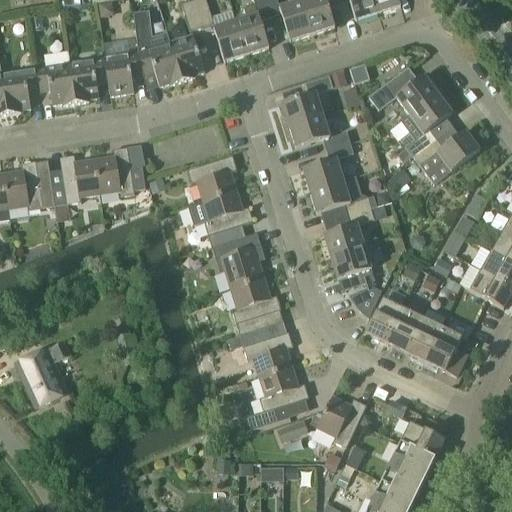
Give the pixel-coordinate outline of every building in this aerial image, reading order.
[(202,31),(214,27),(205,0),(202,0),(193,3),(202,31)] [(271,20),(264,0),(251,0),(248,1),(250,9),(238,12),(241,23),(236,24),(247,58),(269,50),(261,24),(271,20)] [(313,37),(302,3),(285,9),(282,0),(264,0),(271,20),(282,17),(290,44),(313,37)] [(334,0),(313,0),(302,3),(313,37),(335,30),(327,3),(334,0)] [(349,0),(356,23),(378,16),(373,0),(349,0)] [(373,0),(378,16),(401,9),(397,0),(373,0)] [(202,31),(193,3),(181,7),(190,35),(202,31)] [(247,58),(236,24),(214,31),(225,65),(247,58)] [(192,38),(170,45),(183,85),(195,81),(194,79),(204,76),(192,38)] [(183,85),(170,45),(138,56),(143,79),(155,76),(159,90),(169,87),(170,89),(183,85)] [(76,107),(68,54),(44,58),(46,70),(35,71),(39,95),(50,93),(52,109),(63,107),(63,109),(76,107)] [(108,85),(104,61),(70,66),(68,54),(76,107),(89,105),(89,103),(99,102),(97,87),(107,85),(108,85)] [(143,79),(138,56),(104,61),(108,85),(107,85),(110,100),(134,96),(132,81),(143,79)] [(351,72),(355,87),(371,82),(366,67),(351,72)] [(39,95),(35,71),(1,77),(8,118),(21,116),(20,114),(31,112),(28,97),(39,95)] [(411,118),(439,98),(443,95),(429,76),(413,87),(404,74),(369,100),(379,114),(397,100),(411,118)] [(290,129),(323,118),(316,96),(334,91),(330,79),(306,87),(310,98),(283,106),(290,129)] [(401,142),(414,159),(436,142),(430,133),(452,116),(439,98),(411,118),(402,125),(410,135),(401,142)] [(327,153),(351,146),(348,135),(330,140),(323,118),(290,129),(297,151),(324,143),(327,153)] [(436,142),(414,159),(420,168),(434,188),(480,154),(466,135),(443,151),(436,142)] [(351,146),(327,153),(330,163),(303,172),(310,195),(344,184),(337,162),(355,156),(351,146)] [(114,161),(95,164),(100,199),(119,196),(120,201),(134,199),(134,195),(145,194),(142,171),(131,173),(127,152),(113,154),(114,161)] [(198,186),(203,205),(237,194),(231,175),(238,173),(233,159),(188,174),(192,188),(198,186)] [(100,199),(95,164),(75,167),(74,160),(60,162),(63,183),(51,185),(55,211),(81,207),(80,202),(100,199)] [(55,211),(51,185),(39,187),(36,166),(21,168),(22,175),(2,178),(8,212),(27,209),(28,215),(55,211)] [(397,175),(388,183),(396,194),(406,186),(397,175)] [(351,206),(344,184),(310,195),(317,218),(344,209),(348,219),(371,212),(377,211),(373,200),(351,206)] [(237,194),(203,205),(209,223),(204,225),(209,239),(254,225),(249,211),(243,213),(237,194)] [(465,216),(479,222),(489,202),(476,195),(465,216)] [(324,238),(332,261),(365,250),(358,228),(374,223),(371,212),(348,219),(351,229),(324,238)] [(511,218),(502,236),(511,242),(511,218)] [(454,234),(450,243),(461,249),(466,240),(454,234)] [(491,255),(511,266),(511,242),(502,236),(491,255)] [(231,293),(265,282),(259,264),(265,262),(261,248),(241,254),(237,243),(212,250),(220,276),(225,274),(231,293)] [(332,261),(339,283),(360,277),(363,288),(387,280),(384,269),(372,272),(365,250),(332,261)] [(480,274),(511,292),(511,266),(491,255),(480,274)] [(511,292),(480,274),(470,293),(503,312),(511,296),(511,292)] [(240,339),(250,336),(265,331),(261,319),(281,313),(277,299),(271,301),(265,282),(231,293),(237,312),(232,313),(240,339)] [(449,283),(446,291),(458,296),(461,289),(462,289),(459,287),(449,283)] [(118,285),(109,288),(115,309),(125,307),(118,285)] [(386,346),(402,311),(382,302),(366,336),(386,346)] [(405,355),(422,321),(425,313),(414,307),(410,315),(402,311),(386,346),(405,355)] [(423,368),(442,330),(422,321),(405,355),(412,359),(410,362),(423,368)] [(423,368),(437,375),(438,371),(456,380),(467,357),(456,352),(462,340),(442,330),(423,368)] [(259,381),(292,371),(287,352),(293,350),(289,336),(253,347),(250,336),(240,339),(248,364),(253,362),(259,381)] [(14,366),(35,412),(68,397),(54,367),(70,360),(63,345),(48,352),(47,351),(14,366)] [(292,371),(259,381),(265,400),(260,401),(264,415),(309,401),(305,387),(298,389),(292,371)] [(333,400),(317,431),(335,440),(333,445),(346,451),(367,409),(354,403),(351,409),(333,400)] [(401,421),(406,411),(391,404),(386,414),(401,421)] [(511,446),(511,418),(510,418),(500,441),(511,446)] [(434,463),(450,432),(427,421),(422,432),(410,426),(400,447),(434,463)] [(281,444),(310,437),(306,422),(277,429),(281,444)] [(434,463),(400,447),(392,462),(427,479),(434,463)] [(354,450),(346,468),(356,473),(365,455),(354,450)] [(427,479),(392,462),(387,474),(421,491),(427,479)] [(217,475),(230,476),(230,464),(218,463),(217,475)] [(251,478),(251,468),(239,468),(239,478),(251,478)] [(270,482),(270,472),(261,472),(261,482),(270,482)] [(375,497),(405,511),(410,511),(421,491),(387,474),(375,497)] [(341,478),(337,487),(346,491),(350,482),(341,478)] [(405,511),(375,497),(369,509),(375,511),(405,511)]
